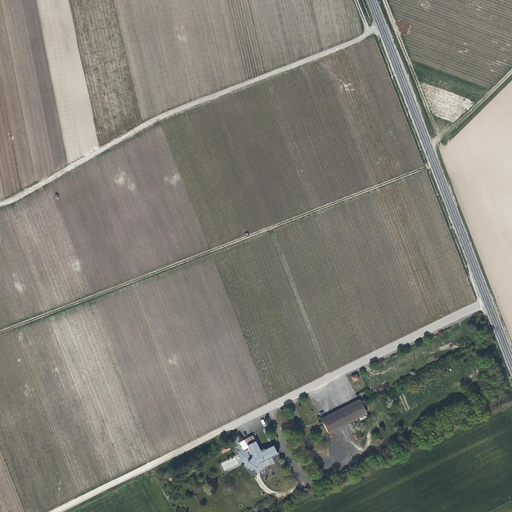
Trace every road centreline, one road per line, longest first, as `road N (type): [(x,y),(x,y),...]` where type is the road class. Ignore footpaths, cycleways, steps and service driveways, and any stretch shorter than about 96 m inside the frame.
road 1 (track): [(434,164),(0,332)]
road 2 (track): [(381,25),(164,115),(0,204)]
road 3 (secondary): [(371,0),(487,301)]
road 4 (track): [(55,511),(246,419)]
road 5 (unclassified): [(327,377),(487,301)]
road 6 (track): [(511,70),(480,89),(416,65),(385,0)]
road 7 (unclassified): [(269,227),(327,377)]
